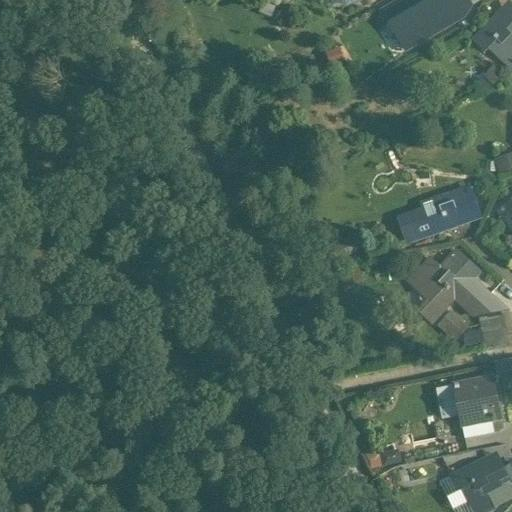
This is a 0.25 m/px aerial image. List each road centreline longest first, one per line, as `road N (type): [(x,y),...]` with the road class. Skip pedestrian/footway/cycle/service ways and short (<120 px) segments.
road 1 (track): [(310,391),(115,0)]
road 2 (track): [(0,441),(310,391)]
road 3 (track): [(511,351),(310,391)]
road 4 (track): [(310,391),(373,511)]
